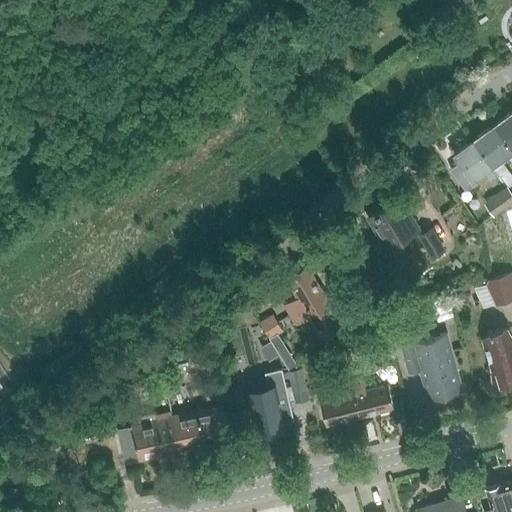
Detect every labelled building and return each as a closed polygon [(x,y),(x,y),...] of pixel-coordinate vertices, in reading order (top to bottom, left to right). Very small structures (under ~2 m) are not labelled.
[(431,56),(446,46),(439,35),(424,45),(431,56)] [(511,111),(493,125),(511,150),(511,111)] [(493,125),(473,139),(492,165),(498,173),(507,186),(507,187),(511,183),(511,176),(507,170),(508,169),(500,159),(511,150),(493,125)] [(460,163),(451,169),(465,189),(474,182),(472,179),(485,170),(491,178),(498,173),(492,165),(473,139),(453,154),(460,163)] [(511,192),(507,187),(507,186),(484,203),(494,217),(511,203),(511,192)] [(368,216),(387,248),(419,230),(400,197),(368,216)] [(421,235),(434,257),(444,251),(430,229),(421,235)] [(285,305),(291,315),(324,295),(306,266),(286,278),(298,297),(285,305)] [(487,284),(496,303),(511,297),(511,273),(511,272),(488,280),(487,284)] [(324,295),(291,315),(297,326),(311,318),(323,337),(337,328),(342,325),(324,295)] [(260,323),(265,331),(278,323),(273,315),(260,323)] [(278,323),(265,331),(270,339),(273,337),(283,330),(278,323)] [(337,328),(323,337),(328,346),(343,338),(337,328)] [(493,385),(497,392),(507,385),(507,382),(511,380),(511,338),(507,328),(489,332),(482,339),(490,366),(493,385)] [(421,368),(429,398),(461,390),(445,333),(415,341),(415,339),(401,343),(409,372),(421,368)] [(353,345),(367,361),(378,352),(365,336),(353,345)] [(354,354),(351,340),(334,344),(337,358),(354,354)] [(190,346),(195,361),(210,357),(205,341),(190,346)] [(184,344),(171,348),(175,358),(187,354),(184,344)] [(293,354),(283,360),(289,370),(299,364),(293,354)] [(360,416),(351,378),(362,375),(362,373),(359,374),(358,369),(349,371),(347,364),(340,365),(342,373),(339,373),(341,379),(338,379),(343,396),(320,402),(326,424),(360,416)] [(286,385),(282,369),(264,374),(267,388),(245,393),(255,432),(284,426),(284,421),(294,418),(290,402),(286,385)] [(287,372),(292,394),(307,390),(301,369),(287,372)] [(366,391),(362,375),(351,378),(360,416),(394,407),(388,385),(366,391)] [(144,377),(131,381),(135,394),(148,390),(144,377)] [(0,424),(12,416),(0,398),(0,424)] [(222,404),(176,415),(184,450),(230,440),(222,404)] [(106,410),(92,413),(96,435),(110,432),(106,410)] [(184,450),(176,415),(173,416),(172,412),(156,415),(155,412),(137,416),(138,422),(130,424),(139,461),(184,450)] [(511,511),(511,479),(485,488),(491,508),(484,510),(484,511),(511,511)] [(416,511),(479,511),(474,511),(465,511),(461,495),(415,508),(416,511)]
